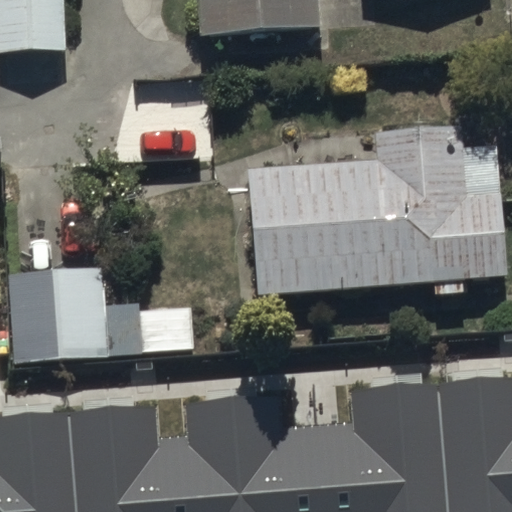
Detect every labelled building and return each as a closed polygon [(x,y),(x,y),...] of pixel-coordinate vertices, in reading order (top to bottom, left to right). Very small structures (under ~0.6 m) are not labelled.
[(0,0),(0,65),(66,63),(62,0),(0,0)] [(197,0),(202,55),(326,44),(321,0),(197,0)] [(374,170),(246,180),(256,309),(433,296),(434,306),(461,304),(460,294),(508,290),(499,158),(465,160),(463,142),(373,148),(374,170)] [(103,283),(7,283),(8,370),(194,369),(194,316),(139,316),(139,312),(103,312),(103,283)] [(511,511),(511,386),(352,398),(354,427),(281,433),(279,403),(187,410),(189,439),(159,441),(157,412),(0,423),(0,511),(511,511)]
